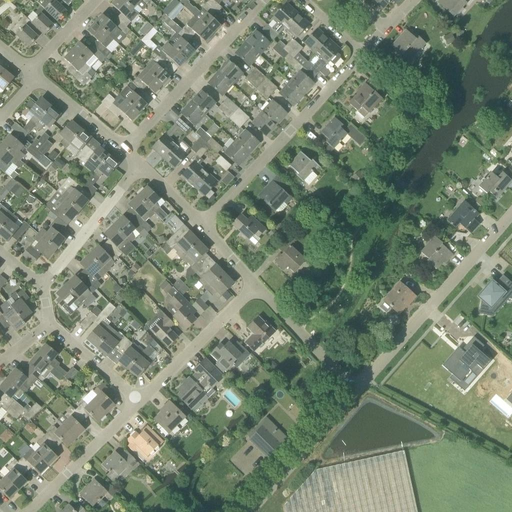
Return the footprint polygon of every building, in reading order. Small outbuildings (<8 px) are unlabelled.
[(46,0),(41,6),(45,10),(54,19),(57,22),(66,12),(62,9),(66,4),(61,0),(46,0)] [(117,18),(126,27),(138,14),(133,9),(123,0),(115,0),(111,5),(121,14),(117,18)] [(123,0),(133,9),(137,5),(142,10),(150,1),(149,0),(123,0)] [(209,0),(206,3),(216,12),(217,13),(222,8),(218,5),(222,0),(209,0)] [(371,0),(382,10),(391,0),(371,0)] [(467,0),(439,0),(437,3),(453,17),(466,3),(465,3),(467,0)] [(0,15),(10,8),(13,11),(16,8),(13,5),(9,1),(8,1),(0,7),(0,15)] [(180,3),(172,13),(168,17),(172,20),(173,19),(173,20),(180,13),(179,12),(184,7),(180,3)] [(211,17),(216,12),(206,3),(201,8),(202,9),(195,18),(213,35),(221,26),(211,17)] [(286,4),(273,18),(285,28),(297,14),(286,4)] [(38,17),(32,23),(31,24),(38,30),(44,35),(53,26),(50,23),(54,19),(45,10),(41,6),(34,13),(38,17)] [(167,8),(163,13),(168,17),(172,13),(167,8)] [(297,14),(285,28),(296,38),(309,24),(297,14)] [(121,32),(125,36),(130,30),(126,27),(117,18),(112,23),(102,15),(95,23),(114,40),(121,32)] [(31,24),(32,23),(24,16),(18,23),(23,28),(16,35),(29,47),(38,38),(34,34),(38,30),(31,24)] [(194,17),(181,30),(191,39),(195,34),(205,43),(213,35),(195,18),(194,17)] [(92,45),(106,58),(111,54),(106,49),(114,40),(95,23),(87,31),(96,40),(92,45)] [(148,32),(153,28),(148,24),(144,28),(148,32)] [(273,41),(278,35),(271,29),(267,25),(262,30),(273,41)] [(316,54),(329,40),(317,29),(304,44),(316,54)] [(187,43),(191,39),(181,30),(177,35),(176,34),(169,42),(187,59),(195,51),(187,43)] [(415,39),(406,30),(390,47),(401,57),(402,56),(408,63),(426,44),(418,37),(415,39)] [(256,31),(245,43),(259,56),(270,44),(256,31)] [(455,42),(451,33),(443,37),(448,46),(455,42)] [(298,44),(292,39),(286,46),(280,41),(277,44),(288,54),(298,44)] [(314,78),(327,64),(329,61),(333,64),(335,64),(340,59),(340,56),(337,53),(340,50),(329,40),(316,54),(303,68),(314,78)] [(79,42),(72,51),(86,64),(93,55),(101,63),(106,58),(92,45),(87,50),(79,42)] [(140,42),(129,53),(133,58),(145,46),(140,42)] [(179,68),(187,59),(169,42),(162,49),(158,45),(153,52),(157,56),(167,65),(171,60),(179,68)] [(249,67),(259,56),(245,43),(235,54),(249,67)] [(284,59),(288,54),(277,44),(272,49),(280,56),(275,62),(278,65),(284,59)] [(288,54),(293,59),(303,49),(298,44),(288,54)] [(86,64),(72,51),(64,59),(72,67),(67,72),(83,86),(91,78),(86,73),(82,76),(78,72),(86,64)] [(293,59),(288,54),(284,59),(294,69),(299,64),(293,59)] [(162,86),(164,87),(171,80),(169,79),(170,77),(162,70),(167,65),(157,56),(145,69),(148,73),(162,86)] [(218,72),(232,85),(243,74),(228,61),(218,72)] [(255,68),(250,74),(261,84),(266,78),(255,68)] [(162,86),(148,73),(145,69),(132,83),(142,91),(146,87),(155,94),(162,86)] [(0,76),(0,88),(3,91),(4,91),(14,79),(4,71),(0,76)] [(232,85),(218,72),(208,83),(222,96),(232,85)] [(299,72),(289,83),(303,96),(313,84),(299,72)] [(245,79),(256,89),(261,84),(250,74),(245,79)] [(369,80),(373,83),(378,78),(374,74),(369,80)] [(266,78),(261,84),(272,94),(277,88),(266,78)] [(381,99),(378,96),(382,92),(373,83),(369,80),(358,92),(359,93),(349,104),(357,112),(361,107),(368,114),(381,99)] [(119,95),(140,113),(147,105),(138,96),(142,91),(132,83),(128,88),(127,86),(119,95)] [(303,96),(289,83),(279,94),(293,107),(303,96)] [(272,94),(261,84),(256,89),(267,100),(272,94)] [(191,102),(205,115),(215,104),(201,91),(191,102)] [(132,122),(140,113),(119,95),(114,100),(109,95),(101,103),(117,118),(122,113),(132,122)] [(234,114),(238,108),(227,98),(223,103),(234,114)] [(41,99),(36,105),(30,100),(25,106),(30,111),(30,112),(34,116),(30,121),(35,126),(51,107),(41,99)] [(272,101),(262,112),(276,125),(286,114),(272,101)] [(205,115),(191,102),(181,113),(195,126),(205,115)] [(234,114),(223,103),(218,109),(229,119),(234,114)] [(51,107),(35,126),(40,130),(45,125),(49,128),(61,115),(51,107)] [(234,114),(245,124),(250,119),(238,108),(234,114)] [(276,125),(262,112),(252,123),(266,136),(276,125)] [(245,124),(234,114),(229,119),(240,129),(245,124)] [(201,121),(209,128),(214,122),(206,115),(201,121)] [(329,140),(326,143),(334,150),(339,144),(341,142),(341,141),(347,135),(350,138),(357,131),(350,124),(346,129),(334,117),(320,132),(329,140)] [(175,124),(179,128),(186,134),(191,129),(179,119),(175,124)] [(65,148),(81,130),(71,122),(60,135),(65,139),(60,144),(65,148)] [(11,128),(18,135),(24,139),(28,134),(15,123),(11,128)] [(200,138),(205,142),(210,137),(200,128),(195,133),(200,138)] [(65,148),(71,153),(75,157),(80,161),(90,149),(85,145),(91,138),(81,130),(65,148)] [(245,131),(234,142),(249,155),(259,144),(245,131)] [(40,134),(31,145),(38,151),(47,140),(40,134)] [(152,149),(163,159),(176,145),(165,135),(152,149)] [(1,145),(20,161),(24,156),(19,151),(23,146),(10,136),(1,145)] [(205,142),(211,147),(218,154),(222,148),(210,137),(205,142)] [(191,150),(195,154),(205,142),(200,138),(190,149),(191,150)] [(53,145),(47,140),(38,151),(44,156),(53,145)] [(191,165),(182,176),(193,186),(206,172),(196,163),(211,147),(205,142),(195,154),(188,162),(191,165)] [(249,155),(234,142),(224,153),(238,166),(249,155)] [(20,161),(1,145),(0,147),(0,161),(6,166),(10,162),(15,166),(20,161)] [(31,145),(26,151),(39,162),(44,156),(38,151),(31,145)] [(176,145),(163,159),(174,169),(187,155),(187,154),(186,154),(176,145)] [(90,149),(80,161),(85,165),(84,166),(94,174),(109,156),(99,148),(94,153),(90,149)] [(48,157),(53,161),(58,155),(53,151),(48,157)] [(303,182),(318,166),(311,159),(310,161),(300,152),(288,166),(298,175),(296,176),(303,182)] [(93,175),(97,178),(99,179),(103,174),(108,178),(119,164),(109,156),(94,174),(93,175)] [(220,156),(215,162),(226,172),(232,166),(220,156)] [(53,164),(48,170),(53,173),(57,168),(53,164)] [(206,172),(193,186),(204,196),(209,200),(214,194),(209,190),(217,182),(206,172)] [(486,194),(488,192),(496,199),(511,181),(502,172),(497,178),(491,173),(478,187),(486,194)] [(227,174),(223,182),(228,185),(233,176),(227,174)] [(41,188),(45,182),(40,178),(36,184),(41,188)] [(73,181),(61,196),(79,211),(88,201),(77,192),(81,188),(73,181)] [(97,190),(87,182),(82,188),(92,197),(97,190)] [(261,199),(275,211),(277,212),(278,212),(280,212),(282,211),(283,210),(287,206),(286,204),(292,198),(288,195),(288,196),(272,182),(267,187),(270,189),(261,199)] [(159,200),(147,187),(144,190),(142,188),(137,193),(139,196),(138,196),(155,214),(160,208),(156,203),(159,200)] [(0,192),(0,194),(4,198),(9,192),(4,188),(0,192)] [(61,196),(56,201),(57,202),(53,206),(55,207),(51,212),(57,218),(61,213),(71,221),(79,211),(61,196)] [(139,216),(135,220),(147,233),(152,229),(146,222),(149,219),(155,214),(138,196),(129,205),(139,216)] [(0,230),(13,215),(0,204),(0,230)] [(459,224),(467,232),(465,235),(452,232),(450,243),(461,244),(462,238),(466,238),(469,234),(479,224),(473,219),(478,214),(469,207),(467,209),(461,204),(447,221),(455,228),(459,224)] [(18,229),(23,233),(30,226),(24,221),(21,225),(17,221),(18,220),(13,215),(0,230),(0,236),(7,242),(18,229)] [(166,225),(175,234),(177,232),(184,225),(175,216),(166,225)] [(249,223),(241,216),(232,225),(248,240),(254,234),(258,237),(265,229),(253,218),(249,223)] [(123,217),(113,226),(130,244),(140,235),(144,239),(148,234),(147,233),(135,220),(130,224),(123,217)] [(43,229),(38,234),(56,249),(65,239),(59,235),(67,226),(57,218),(49,227),(51,229),(48,233),(43,229)] [(47,229),(53,221),(48,218),(42,226),(47,229)] [(274,230),(280,235),(286,230),(280,224),(274,230)] [(104,244),(112,251),(118,258),(123,253),(122,252),(130,244),(113,226),(104,235),(109,240),(104,244)] [(172,249),(173,248),(177,252),(176,253),(181,258),(198,242),(189,232),(183,238),(177,232),(175,234),(166,243),(172,249)] [(294,273),(305,261),(290,247),(296,240),(289,233),(276,247),(283,254),(275,262),(284,271),(288,267),(294,273)] [(48,259),(56,249),(38,234),(34,239),(39,243),(33,251),(29,248),(23,255),(33,264),(41,254),(48,259)] [(427,261),(436,270),(442,262),(444,264),(452,255),(442,245),(442,244),(435,238),(421,253),(428,259),(427,261)] [(190,267),(196,273),(203,267),(197,260),(207,251),(198,242),(181,258),(186,263),(187,262),(191,266),(190,267)] [(114,262),(118,258),(112,251),(107,256),(99,246),(89,256),(106,273),(111,268),(115,263),(114,262)] [(152,255),(148,251),(143,256),(147,260),(152,255)] [(106,273),(89,256),(80,264),(85,269),(80,273),(87,280),(96,290),(101,285),(97,281),(106,273)] [(202,286),(207,291),(224,275),(215,265),(208,272),(203,267),(196,273),(201,279),(199,281),(203,285),(202,286)] [(222,295),(226,291),(233,284),(224,275),(207,291),(212,296),(217,292),(221,296),(222,295)] [(491,307),(499,297),(511,299),(511,290),(510,290),(511,287),(511,283),(503,275),(494,284),(492,282),(487,287),(487,288),(487,289),(488,290),(485,292),(484,291),(478,297),(481,299),(478,314),(489,316),(491,307)] [(75,277),(66,286),(83,303),(96,290),(87,280),(83,284),(75,277)] [(173,286),(177,291),(184,285),(180,279),(173,286)] [(173,289),(172,288),(165,281),(159,287),(167,295),(173,289)] [(116,284),(113,287),(113,291),(116,294),(121,289),(116,284)] [(189,290),(184,285),(177,291),(182,296),(189,290)] [(389,306),(398,314),(405,306),(404,305),(405,303),(408,305),(415,297),(401,285),(396,291),(394,289),(385,299),(391,304),(389,306)] [(83,303),(66,286),(56,295),(60,298),(56,302),(61,307),(65,303),(68,307),(73,303),(78,308),(83,303)] [(22,321),(23,321),(32,314),(23,303),(29,299),(22,290),(17,294),(16,292),(10,297),(15,303),(10,306),(22,321)] [(232,297),(226,291),(222,295),(228,301),(232,297)] [(191,307),(187,303),(179,294),(170,302),(178,311),(174,316),(173,316),(186,330),(196,320),(192,316),(196,312),(191,307)] [(191,307),(196,312),(200,316),(208,308),(199,299),(191,307)] [(110,303),(99,315),(105,320),(116,308),(110,303)] [(25,324),(23,321),(22,321),(10,306),(10,307),(8,304),(2,309),(7,314),(4,317),(15,332),(25,324)] [(123,318),(127,313),(123,309),(118,315),(123,318)] [(161,321),(152,329),(151,329),(168,347),(177,338),(169,329),(174,325),(166,316),(161,311),(156,316),(161,321)] [(85,331),(97,318),(91,312),(79,326),(85,331)] [(127,313),(123,318),(127,322),(131,316),(127,313)] [(254,334),(245,343),(254,351),(262,343),(263,344),(275,332),(265,323),(264,324),(258,318),(248,328),(254,334)] [(87,340),(97,348),(112,330),(102,321),(87,340)] [(117,334),(112,330),(97,348),(106,356),(113,349),(118,352),(128,340),(119,332),(117,334)] [(141,339),(148,346),(153,339),(146,333),(141,339)] [(459,355),(455,352),(442,366),(452,375),(449,379),(457,386),(476,365),(482,371),(490,362),(479,352),(484,346),(473,337),(461,351),(462,352),(459,355)] [(128,369),(144,351),(139,347),(134,352),(130,348),(133,345),(128,340),(118,352),(122,356),(118,361),(123,365),(122,367),(126,371),(128,369)] [(144,351),(128,369),(138,378),(149,365),(153,360),(149,357),(154,351),(158,354),(162,350),(154,341),(149,345),(144,351)] [(240,365),(250,355),(237,342),(232,347),(228,343),(220,351),(217,348),(210,354),(218,362),(217,363),(226,372),(237,361),(240,365)] [(57,355),(57,354),(45,345),(37,354),(54,369),(69,382),(79,373),(73,368),(67,374),(59,367),(60,364),(54,359),(57,355)] [(26,370),(36,379),(41,383),(54,369),(37,354),(29,364),(30,366),(26,370)] [(191,409),(198,402),(211,389),(223,378),(205,360),(194,371),(196,373),(190,379),(189,379),(178,390),(181,393),(178,396),(191,409)] [(16,369),(7,379),(24,393),(27,389),(22,385),(27,379),(33,384),(36,379),(26,370),(22,375),(16,369)] [(19,399),(24,393),(7,379),(6,380),(4,379),(0,383),(0,384),(1,385),(0,387),(0,389),(10,399),(14,395),(19,399)] [(87,395),(93,401),(106,414),(115,405),(110,400),(114,396),(102,384),(94,392),(92,390),(87,395)] [(10,406),(21,415),(28,422),(42,409),(36,403),(28,412),(15,401),(10,406)] [(84,401),(75,410),(84,420),(89,415),(98,423),(106,414),(93,401),(88,406),(84,401)] [(170,433),(185,418),(169,402),(164,407),(165,409),(154,420),(162,428),(163,426),(170,433)] [(16,421),(21,415),(10,406),(6,412),(16,421)] [(67,420),(62,425),(76,439),(85,430),(79,425),(84,420),(75,410),(72,407),(63,416),(67,420)] [(76,439),(62,425),(57,430),(53,426),(45,435),(57,447),(62,442),(67,447),(76,439)] [(126,440),(136,450),(138,448),(147,457),(157,447),(158,448),(163,443),(147,426),(142,431),(143,433),(140,437),(135,432),(126,440)] [(262,427),(248,441),(267,459),(280,446),(262,427)] [(7,429),(0,435),(0,438),(5,443),(13,435),(7,429)] [(40,447),(35,452),(49,466),(57,457),(52,452),(57,447),(45,435),(36,443),(40,447)] [(102,465),(110,473),(112,470),(118,476),(128,466),(133,470),(139,464),(126,451),(120,457),(115,452),(102,465)] [(416,511),(404,451),(315,470),(284,506),(285,511),(416,511)] [(49,466),(35,452),(30,457),(26,453),(17,462),(28,472),(32,467),(40,475),(49,466)] [(10,472),(5,477),(19,491),(27,482),(23,477),(28,472),(17,462),(15,459),(6,468),(10,472)] [(0,493),(2,491),(5,494),(10,499),(19,491),(5,477),(0,482),(0,481),(0,493)] [(94,480),(80,494),(92,507),(106,493),(111,497),(117,492),(107,482),(102,487),(94,480)]
